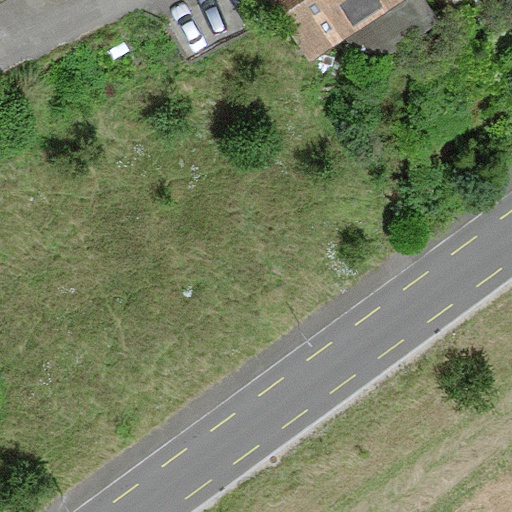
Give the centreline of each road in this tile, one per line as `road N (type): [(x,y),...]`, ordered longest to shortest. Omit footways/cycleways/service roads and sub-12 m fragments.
road 1 (tertiary): [(135,511),(511,234)]
road 2 (residential): [(115,0),(0,61)]
